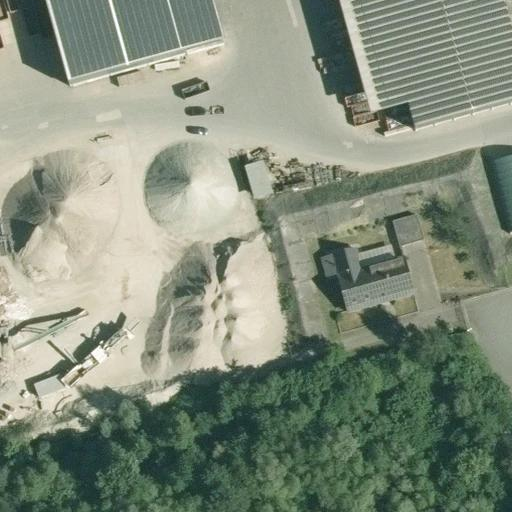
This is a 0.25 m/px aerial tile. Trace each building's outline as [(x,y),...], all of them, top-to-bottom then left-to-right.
[(210,0),(45,0),(70,89),(223,46),(210,0)] [(511,31),(503,0),(339,0),(373,119),(408,109),(415,132),(511,105),(511,31)] [(511,232),(511,156),(490,162),(509,233),(511,232)] [(245,165),(251,199),(270,196),(264,162),(245,165)] [(417,216),(393,222),(400,248),(424,241),(417,216)] [(404,259),(362,271),(356,250),(322,260),(327,281),(338,278),(347,312),(414,293),(404,259)]
